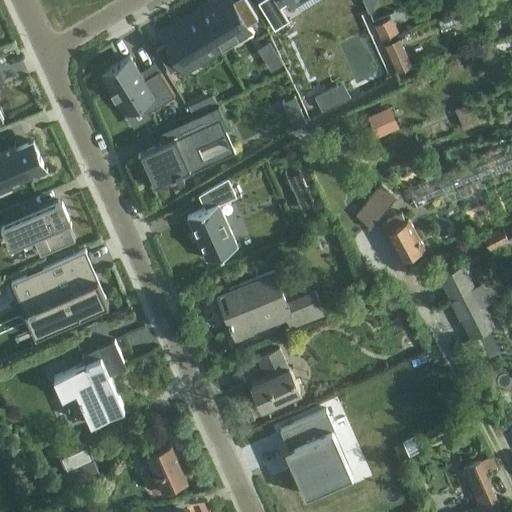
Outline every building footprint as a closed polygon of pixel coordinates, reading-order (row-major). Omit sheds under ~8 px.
[(232,0),(217,0),(196,13),(217,47),(237,34),(235,31),(257,17),(246,0),(233,0),(232,0)] [(260,0),(259,1),(274,26),(287,19),(279,5),(287,0),(260,0)] [(166,41),(155,48),(170,71),(195,55),(197,59),(217,47),(196,13),(162,34),(166,41)] [(129,55),(101,72),(126,112),(142,103),(147,111),(174,94),(159,68),(143,78),(129,55)] [(163,142),(137,154),(152,187),(163,182),(161,177),(202,159),(195,141),(228,126),(218,104),(158,131),(163,142)] [(389,106),(368,115),(377,135),(398,126),(389,106)] [(12,141),(0,146),(0,188),(9,185),(45,169),(33,140),(15,148),(12,141)] [(511,165),(511,144),(409,187),(417,205),(511,165)] [(391,170),(381,183),(357,212),(371,224),(401,187),(399,186),(404,181),(391,170)] [(199,242),(207,259),(237,245),(218,203),(235,195),(227,178),(200,194),(205,207),(187,215),(194,232),(195,234),(196,233),(199,240),(198,240),(199,242)] [(62,198),(1,224),(10,245),(32,235),(40,253),(75,238),(67,220),(71,219),(62,198)] [(401,257),(424,244),(408,217),(405,218),(401,211),(381,222),(401,257)] [(502,224),(483,234),(490,248),(509,238),(502,224)] [(37,303),(25,308),(36,333),(108,302),(95,272),(84,276),(74,253),(43,266),(46,271),(26,279),(37,303)] [(462,263),(439,275),(450,296),(474,284),(462,263)] [(235,336),(281,318),(286,316),(290,327),(290,328),(324,314),(314,288),(285,299),(273,269),(229,287),(236,305),(225,309),(235,336)] [(474,286),(474,284),(450,296),(460,315),(472,337),(495,325),(483,303),(505,291),(496,274),(474,286)] [(124,407),(106,367),(123,359),(114,338),(81,352),(85,360),(54,374),(62,394),(75,388),(90,421),(124,407)] [(262,406),(300,389),(289,365),(287,366),(279,347),(258,356),(266,375),(251,382),(262,406)] [(326,407),(280,428),(297,466),(294,468),(294,469),(305,494),(352,474),(333,429),(335,428),(326,407)] [(154,490),(185,476),(170,443),(161,447),(156,434),(133,444),(138,457),(144,455),(152,473),(147,474),(154,490)] [(463,466),(479,503),(456,511),(497,511),(497,510),(501,508),(496,496),(486,472),(497,467),(491,454),(463,466)] [(100,473),(94,459),(66,471),(72,485),(100,473)] [(72,485),(66,471),(39,483),(45,497),(72,485)]
